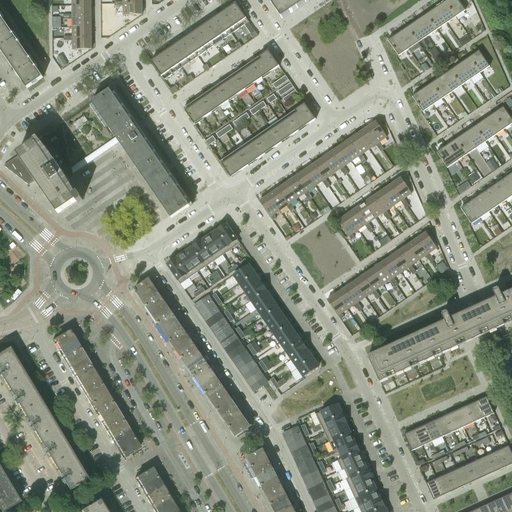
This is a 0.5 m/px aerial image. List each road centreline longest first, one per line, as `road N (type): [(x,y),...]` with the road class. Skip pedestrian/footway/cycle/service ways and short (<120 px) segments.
road 1 (residential): [(420,511),(346,354),(237,191)]
road 2 (residential): [(309,511),(269,427),(149,252)]
road 3 (tertiary): [(247,511),(131,320),(96,282)]
road 4 (tertiary): [(86,293),(122,335),(229,511)]
road 5 (residential): [(480,304),(383,88)]
road 6 (residential): [(142,511),(27,317)]
road 7 (residential): [(223,201),(118,47)]
road 8 (residential): [(250,0),(335,121)]
road 9 (residential): [(8,122),(118,47)]
road 10 (residential): [(237,191),(335,121)]
